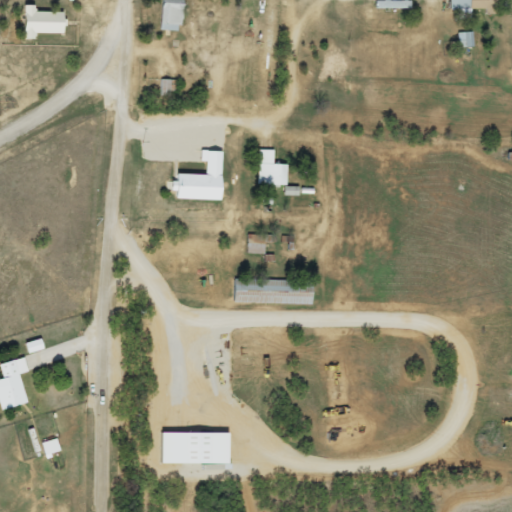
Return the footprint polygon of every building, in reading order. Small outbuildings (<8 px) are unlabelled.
[(154,0),(154,30),(175,30),(174,0),(154,0)] [(369,1),(369,9),(403,9),(403,0),(376,0),(376,1),(369,1)] [(443,0),(443,8),(491,8),(490,0),(443,0)] [(27,11),(27,4),(15,4),(15,33),(55,33),(55,11),(27,11)] [(329,100),(329,81),(309,81),(309,100),(329,100)] [(266,149),(251,149),(251,184),(280,184),(280,163),(266,163),(266,149)] [(213,199),(214,150),(198,150),(198,174),(166,174),(165,198),(213,199)] [(258,252),(258,238),(241,238),(241,252),(258,252)] [(226,301),(305,303),(306,280),(227,278),(226,301)] [(0,407),(21,402),(12,373),(21,371),(17,356),(0,361),(0,407)] [(152,463),(219,463),(219,431),(152,431),(152,463)]
